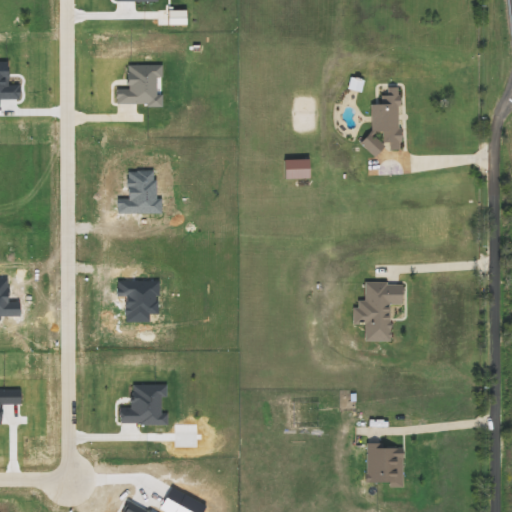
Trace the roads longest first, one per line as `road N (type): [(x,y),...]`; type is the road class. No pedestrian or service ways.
road 1 (residential): [(0,473),(67,476),(72,461),(68,0)]
road 2 (residential): [(495,511),(493,157),(502,109),(511,98)]
